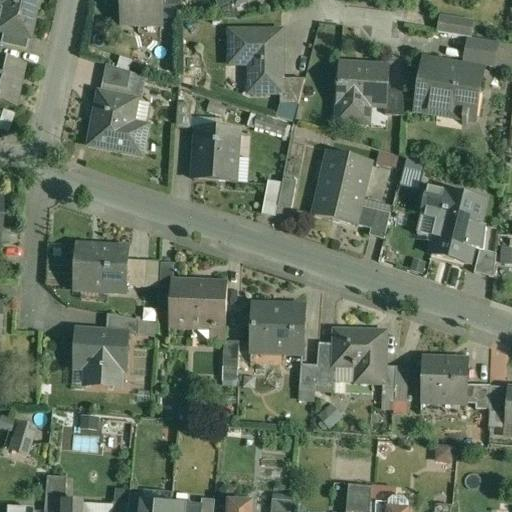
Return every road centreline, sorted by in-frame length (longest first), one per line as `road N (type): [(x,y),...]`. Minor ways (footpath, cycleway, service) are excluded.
road 1 (residential): [(38,171),(511,327)]
road 2 (residential): [(38,171),(71,0)]
road 3 (residential): [(38,171),(30,289),(43,317)]
